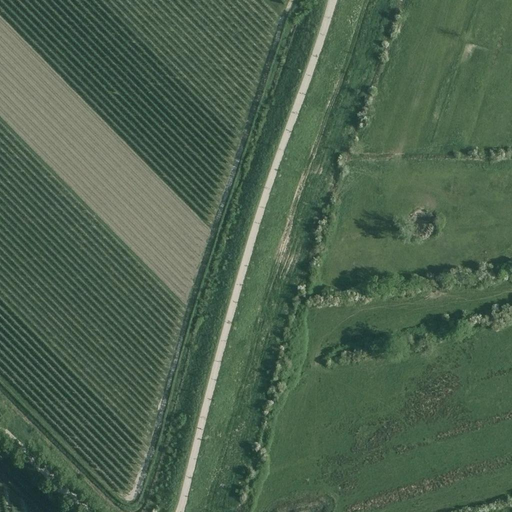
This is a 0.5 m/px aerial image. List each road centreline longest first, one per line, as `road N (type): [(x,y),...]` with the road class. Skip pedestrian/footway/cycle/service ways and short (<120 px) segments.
road 1 (track): [(177,511),(259,208),(332,0)]
road 2 (track): [(0,428),(86,511)]
